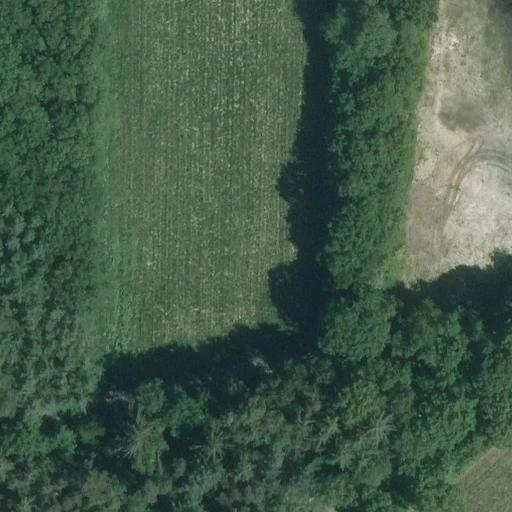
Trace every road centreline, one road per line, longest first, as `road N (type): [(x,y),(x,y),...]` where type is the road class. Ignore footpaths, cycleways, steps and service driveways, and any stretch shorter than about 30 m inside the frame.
road 1 (track): [(487,394),(448,368),(374,358),(0,424)]
road 2 (track): [(340,511),(487,394)]
